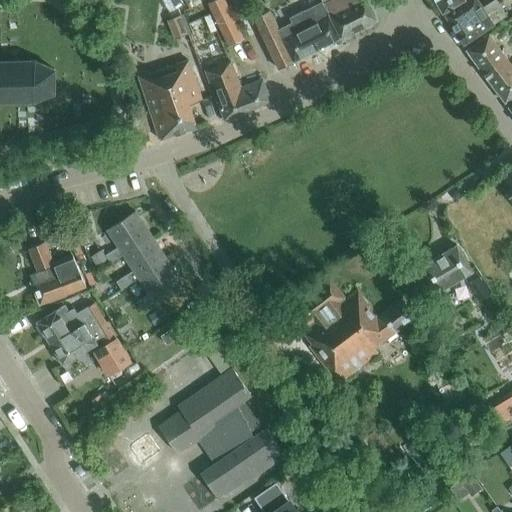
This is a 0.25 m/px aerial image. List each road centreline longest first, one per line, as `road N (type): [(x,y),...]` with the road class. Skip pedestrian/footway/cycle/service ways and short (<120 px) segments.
road 1 (unclassified): [(0,196),(215,136),(349,77),(380,49),(403,0)]
road 2 (unclassified): [(82,511),(58,475),(48,434),(0,358)]
